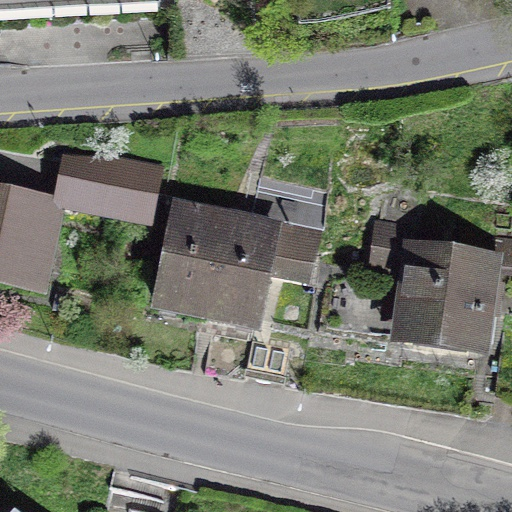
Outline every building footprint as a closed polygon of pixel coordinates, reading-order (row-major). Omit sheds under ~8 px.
[(170,0),(0,0),(0,33),(171,32),(170,0)] [(59,204),(148,224),(159,174),(70,154),(59,204)] [(51,206),(0,196),(0,281),(35,288),(51,206)] [(158,317),(209,327),(230,221),(178,211),(158,317)] [(286,231),(230,221),(209,327),(266,337),(286,231)] [(494,267),(402,252),(388,338),(480,352),(494,267)] [(284,511),(289,506),(183,481),(176,511),(284,511)]
